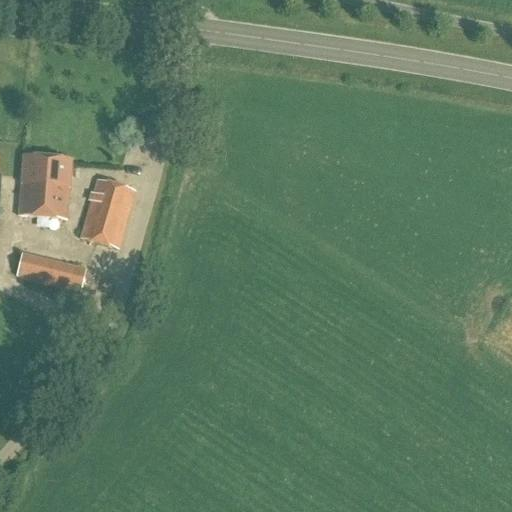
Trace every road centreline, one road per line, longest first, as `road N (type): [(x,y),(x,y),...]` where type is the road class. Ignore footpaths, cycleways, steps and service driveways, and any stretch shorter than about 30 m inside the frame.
road 1 (unclassified): [(0,483),(67,414),(118,340),(191,31)]
road 2 (secondary): [(511,83),(191,31)]
road 3 (secondary): [(191,31),(0,6)]
